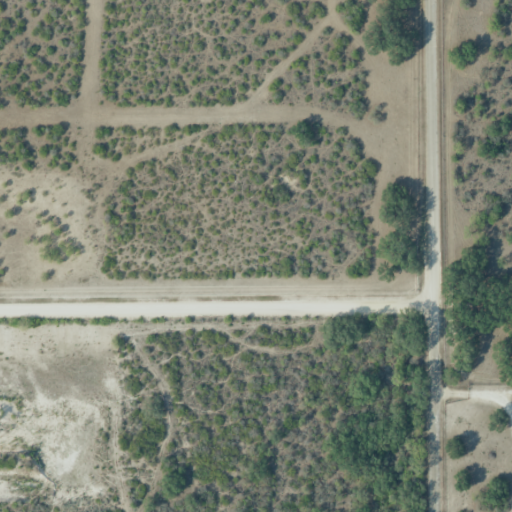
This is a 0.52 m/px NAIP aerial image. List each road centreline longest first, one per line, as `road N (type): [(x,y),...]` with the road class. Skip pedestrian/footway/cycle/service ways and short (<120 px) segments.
road 1 (residential): [(432,0),(437,511)]
road 2 (residential): [(435,307),(0,310)]
